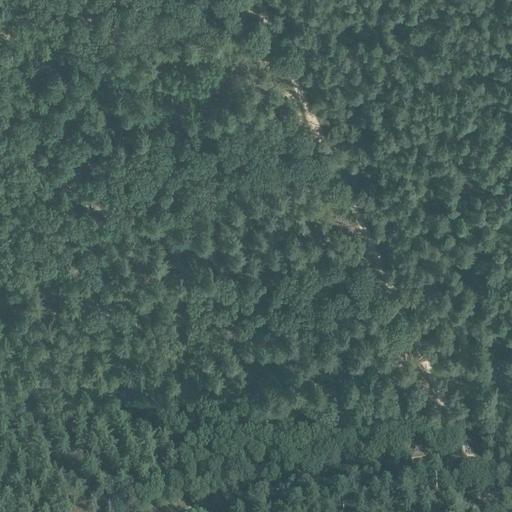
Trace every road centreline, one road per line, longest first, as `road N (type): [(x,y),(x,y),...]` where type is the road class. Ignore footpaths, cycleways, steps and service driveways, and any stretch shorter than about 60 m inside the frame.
road 1 (track): [(255,0),(492,511)]
road 2 (track): [(186,511),(463,452)]
